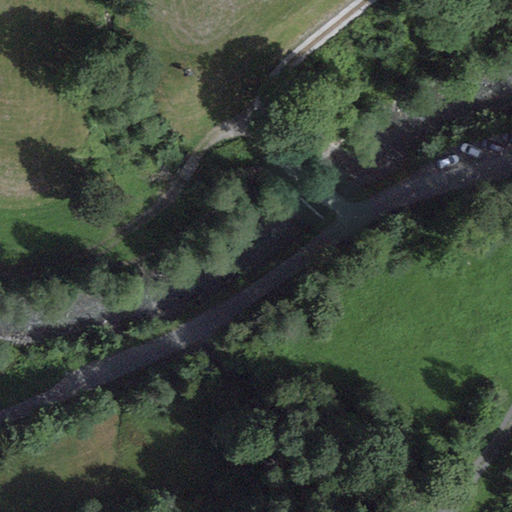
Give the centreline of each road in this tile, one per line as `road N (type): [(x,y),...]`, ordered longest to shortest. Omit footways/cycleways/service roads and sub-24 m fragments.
road 1 (unclassified): [(511,162),(391,205),(136,357),(0,419)]
road 2 (track): [(366,0),(299,53),(279,89),(286,162)]
